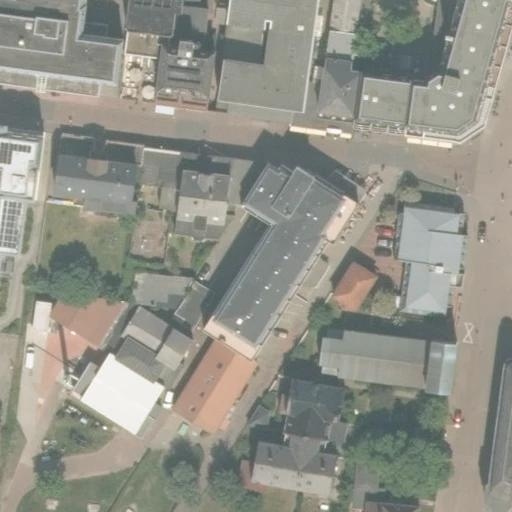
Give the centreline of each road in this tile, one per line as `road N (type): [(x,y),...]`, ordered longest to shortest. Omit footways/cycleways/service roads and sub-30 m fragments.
road 1 (residential): [(508,166),(0,102)]
road 2 (residential): [(457,511),(481,305),(509,249)]
